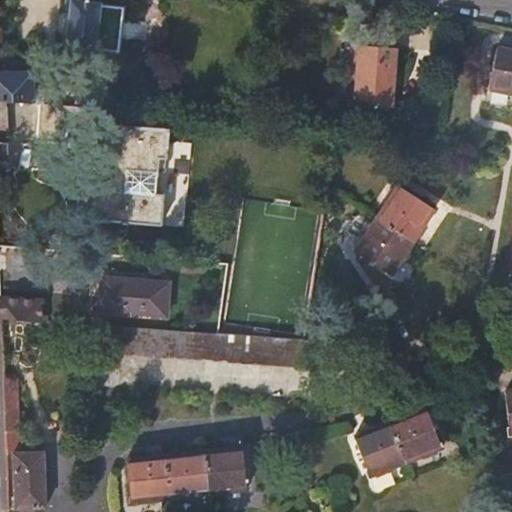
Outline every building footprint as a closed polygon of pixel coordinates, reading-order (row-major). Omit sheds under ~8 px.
[(71,0),(66,47),(96,51),(97,48),(117,50),(122,8),(101,5),(100,3),(71,0)] [(398,110),(399,46),(356,45),(355,109),(398,110)] [(488,91),(511,95),(511,51),(498,49),(488,91)] [(0,101),(30,103),(43,104),(44,98),(31,96),(32,74),(0,71),(0,101)] [(73,105),(46,104),(44,144),(73,147),(74,133),(85,134),(86,126),(87,106),(82,106),(73,105)] [(87,106),(86,126),(114,128),(115,108),(87,106)] [(175,133),(114,128),(108,213),(131,215),(131,225),(170,227),(171,197),(162,196),(164,163),(174,163),(175,133)] [(390,275),(434,210),(398,186),(355,252),(388,274),(390,275)] [(170,282),(103,278),(100,313),(167,317),(170,282)] [(0,298),(0,303),(0,320),(49,322),(49,316),(40,314),(41,302),(0,298)] [(217,334),(96,325),(94,351),(141,354),(346,367),(348,343),(304,339),(217,334)] [(2,380),(4,432),(19,430),(16,379),(2,380)] [(511,392),(503,394),(510,434),(511,434),(511,392)] [(355,437),(370,475),(441,446),(427,408),(355,437)] [(4,432),(5,454),(13,453),(19,453),(19,430),(4,432)] [(30,444),(30,452),(41,452),(41,444),(30,444)] [(127,457),(132,500),(223,490),(246,487),(243,445),(127,457)] [(14,492),(15,508),(45,507),(44,452),(41,452),(30,452),(19,453),(13,453),(14,492)]
